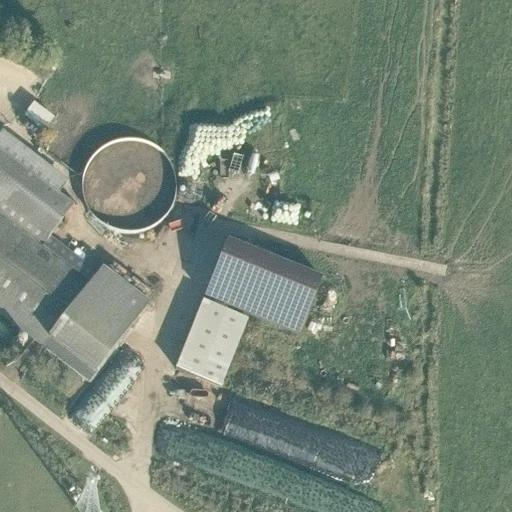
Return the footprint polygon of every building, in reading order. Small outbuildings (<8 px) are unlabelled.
[(34,101),(23,113),(42,131),(53,119),(34,101)] [(89,383),(146,310),(97,272),(88,283),(44,249),(73,210),(57,197),(64,187),(0,137),(0,323),(38,355),(43,349),(89,383)] [(244,193),(244,157),(220,156),(219,193),(244,193)] [(314,279),(223,245),(201,303),(292,337),(314,279)] [(173,375),(219,392),(245,325),(199,307),(173,375)]
